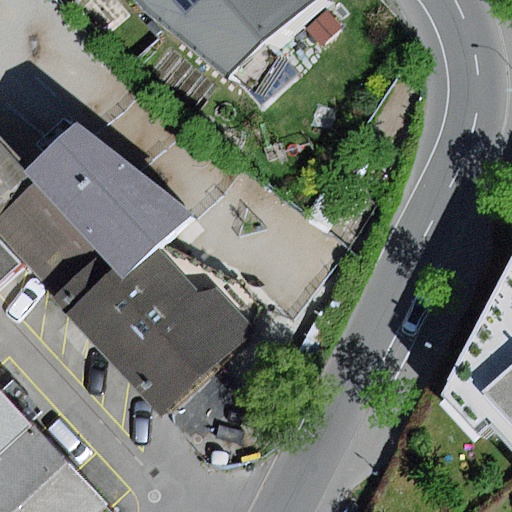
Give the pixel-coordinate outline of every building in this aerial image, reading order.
[(327,0),(144,0),(174,30),(241,82),(331,4),(327,0)] [(157,249),(194,215),(77,124),(27,172),(38,184),(125,279),(157,249)] [(0,142),(0,217),(38,184),(27,172),(0,142)] [(125,279),(38,184),(0,217),(0,229),(163,413),(257,332),(218,291),(198,293),(157,249),(125,279)] [(0,241),(0,454),(32,425),(0,390),(0,287),(23,266),(0,241)] [(492,424),(511,445),(511,263),(442,397),(479,436),(492,424)] [(0,511),(100,511),(106,506),(32,425),(0,454),(0,511)]
